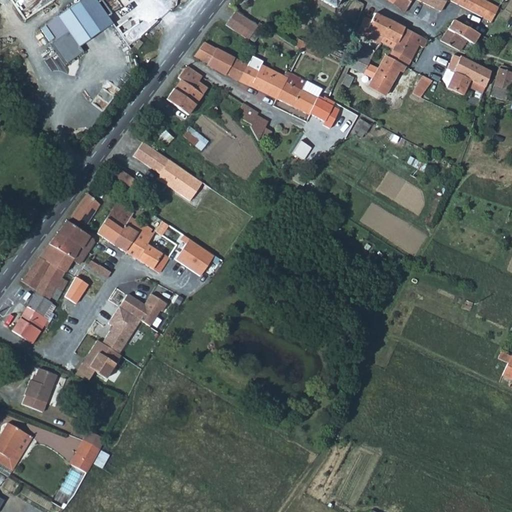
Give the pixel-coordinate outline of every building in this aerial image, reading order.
[(386,0),(403,11),(408,0),(386,0)] [(417,0),(440,10),(443,3),(436,0),(417,0)] [(448,0),(456,4),(461,7),(489,21),(496,7),(482,0),(448,0)] [(76,1),(44,24),(65,54),(98,31),(76,1)] [(257,25),(234,10),(224,25),(247,40),(257,25)] [(402,28),(374,13),(371,20),(363,17),(358,31),(366,34),(368,29),(395,42),(399,35),(402,28)] [(471,31),(452,21),(439,40),(459,50),(471,31)] [(425,40),(402,28),(399,35),(417,45),(422,47),(425,40)] [(395,42),(391,48),(390,50),(407,59),(409,60),(417,45),(399,35),(395,42)] [(370,39),(359,53),(369,57),(372,50),(379,43),(370,39)] [(206,65),(237,81),(246,65),(202,41),(193,55),(207,64),(206,65)] [(359,53),(355,51),(347,68),(370,78),(366,86),(383,96),(397,70),(401,71),(407,59),(390,50),(386,57),(383,55),(376,67),(367,63),(369,58),(369,57),(359,53)] [(453,55),(446,69),(449,70),(484,87),(490,72),(459,57),(459,58),(453,55)] [(270,70),(260,64),(257,70),(268,75),(270,70)] [(200,76),(185,65),(176,77),(179,79),(169,92),(173,94),(167,101),(187,115),(206,88),(197,81),(200,76)] [(246,65),(237,81),(248,86),(257,70),(246,65)] [(497,68),(494,79),(508,84),(511,73),(497,68)] [(257,70),(248,86),(276,98),(276,97),(287,78),(270,70),(268,75),(257,70)] [(484,87),(449,70),(444,80),(449,83),(447,88),(461,94),(465,86),(481,93),(484,87)] [(306,82),(289,73),(287,78),(289,78),(318,93),(318,92),(304,85),(306,82)] [(345,74),(341,83),(349,87),(353,77),(345,74)] [(420,74),(410,92),(419,97),(429,79),(420,74)] [(287,78),(276,97),(307,113),(308,112),(317,95),(318,93),(289,78),(287,78)] [(317,95),(308,112),(324,121),(322,125),(328,128),(338,110),(323,102),(325,99),(317,95)] [(339,107),(325,99),(323,102),(338,110),(339,107)] [(236,115),(251,124),(256,116),(257,113),(242,103),(236,115)] [(251,124),(249,128),(256,138),(266,122),(256,116),(251,124)] [(359,136),(365,123),(357,119),(350,132),(359,136)] [(187,126),(180,135),(199,150),(206,140),(187,126)] [(312,142),(300,136),(293,149),(305,155),(312,142)] [(188,200),(201,181),(138,141),(129,156),(157,173),(154,179),(188,200)] [(121,168),(119,171),(133,180),(134,178),(121,168)] [(119,171),(115,176),(129,186),(133,180),(119,171)] [(133,180),(129,186),(133,188),(137,183),(133,180)] [(81,202),(71,216),(85,225),(100,204),(88,194),(81,202)] [(30,222),(38,213),(28,201),(18,210),(30,222)] [(117,202),(107,218),(115,223),(126,208),(117,202)] [(113,244),(125,251),(142,226),(131,218),(134,213),(126,208),(115,223),(123,229),(113,244)] [(107,218),(97,233),(113,244),(123,229),(115,223),(107,218)] [(67,221),(58,232),(85,249),(82,254),(84,256),(94,242),(94,239),(67,221)] [(125,251),(159,273),(170,257),(163,252),(161,253),(154,248),(158,241),(152,237),(156,231),(144,223),(142,226),(125,251)] [(56,248),(48,262),(65,272),(66,272),(73,260),(79,263),(84,256),(82,254),(85,249),(58,232),(50,244),(56,248)] [(98,249),(90,260),(94,262),(100,265),(106,255),(98,249)] [(39,257),(31,268),(43,274),(41,278),(57,287),(62,290),(68,280),(62,277),(65,272),(48,262),(39,257)] [(94,262),(91,268),(96,270),(100,265),(94,262)] [(106,268),(100,265),(96,270),(102,274),(106,268)] [(37,290),(15,325),(24,330),(21,335),(32,341),(46,318),(43,317),(52,302),(49,301),(57,287),(41,278),(43,274),(31,268),(21,280),(37,290)] [(91,371),(104,379),(137,321),(149,327),(163,302),(147,293),(142,303),(124,293),(97,340),(93,338),(73,374),(85,381),(91,371)] [(43,317),(46,318),(55,304),(52,302),(43,317)] [(24,330),(15,325),(12,329),(21,335),(24,330)] [(500,374),(511,379),(511,378),(511,355),(508,354),(505,360),(502,367),(500,374)] [(37,410),(54,375),(36,366),(30,379),(27,377),(20,391),(21,392),(16,400),(37,410)] [(0,431),(0,462),(9,468),(13,460),(6,456),(22,430),(7,421),(0,431)] [(94,441),(100,445),(105,438),(90,428),(85,436),(94,441)] [(6,456),(13,460),(30,435),(22,430),(6,456)] [(85,436),(83,439),(100,445),(94,441),(85,436)] [(100,445),(83,439),(80,444),(95,453),(100,445)] [(95,453),(80,444),(69,460),(83,470),(84,468),(95,453)]
